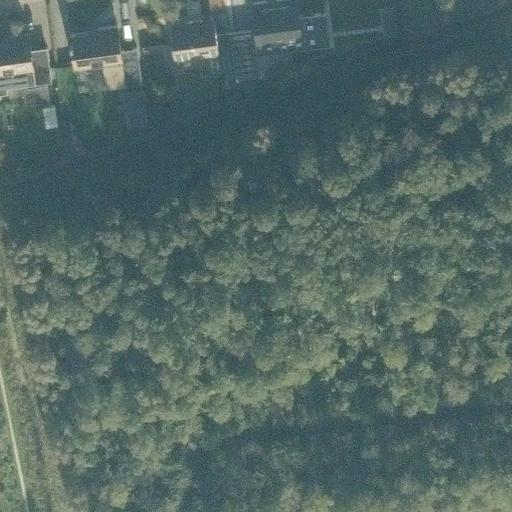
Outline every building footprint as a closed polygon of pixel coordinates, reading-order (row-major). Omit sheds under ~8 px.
[(234,75),(257,71),(254,47),(259,46),(258,39),(321,31),(319,13),(324,12),(324,11),(298,15),(295,0),(262,0),(252,1),(255,28),(228,31),(234,75)] [(207,71),(232,68),(227,30),(213,32),(211,14),(171,19),(176,56),(204,53),(207,71)] [(97,30),(70,34),(75,66),(102,62),(105,85),(124,82),(141,80),(136,46),(120,49),(117,24),(97,27),(97,30)] [(35,81),(51,79),(46,46),(30,48),(28,32),(8,35),(9,37),(0,38),(0,91),(7,91),(6,85),(35,81)] [(47,83),(35,85),(37,101),(50,99),(47,83)] [(143,86),(123,89),(125,105),(145,102),(143,86)] [(155,96),(156,110),(170,108),(169,100),(163,95),(155,96)]
